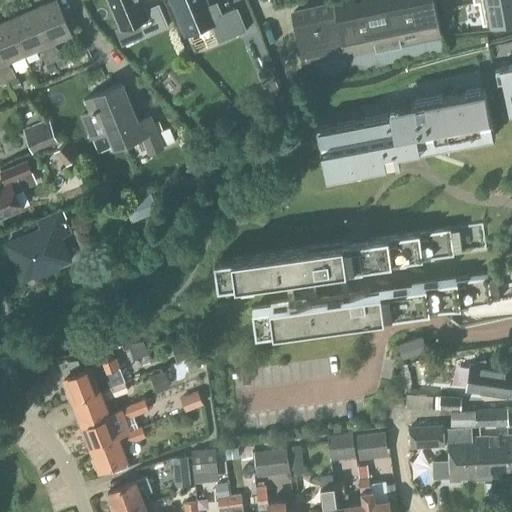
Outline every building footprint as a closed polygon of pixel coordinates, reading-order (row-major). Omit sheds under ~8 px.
[(33,10),(54,61),(63,57),(59,49),(56,47),(54,43),(71,36),(56,0),(33,10)] [(137,21),(144,37),(168,26),(159,4),(144,10),(139,0),(109,0),(121,27),(121,28),(137,21)] [(206,0),(172,0),(187,35),(211,25),(219,43),(247,31),(238,9),(222,15),(217,3),(209,6),(206,0)] [(433,0),(353,0),(333,5),(344,53),(425,36),(440,32),(433,0)] [(440,0),(442,9),(450,7),(448,0),(440,0)] [(511,0),(489,0),(474,3),(474,4),(478,3),(483,25),(511,19),(511,0)] [(344,53),(333,5),(333,3),(293,12),(305,62),(344,53)] [(450,7),(442,9),(445,20),(453,19),(450,7)] [(33,10),(10,20),(25,56),(42,48),(43,52),(42,55),(46,64),(54,61),(33,10)] [(10,20),(0,23),(0,61),(8,80),(16,77),(12,68),(9,66),(8,63),(25,56),(10,20)] [(511,62),(500,65),(501,70),(509,114),(511,113),(511,62)] [(275,82),(265,86),(268,95),(278,91),(275,82)] [(92,111),(82,114),(92,137),(108,131),(115,147),(142,135),(149,153),(163,148),(150,116),(137,121),(121,84),(86,98),(92,111)] [(319,142),(320,141),(322,151),(327,175),(332,174),(332,176),(346,173),(346,172),(352,170),(353,174),(365,172),(364,168),(370,167),(370,168),(397,163),(396,162),(401,161),(399,151),(420,147),(420,149),(424,148),(424,150),(495,136),(493,122),(491,122),(484,88),(480,89),(480,88),(465,91),(466,92),(459,93),(459,90),(446,92),(447,96),(442,97),(441,95),(415,100),(415,102),(395,106),(395,107),(391,107),(392,114),(387,115),(387,114),(365,118),(365,120),(355,122),(355,120),(337,124),(337,125),(331,126),(330,125),(316,128),(319,142)] [(49,119),(24,130),(34,153),(59,142),(49,119)] [(67,141),(54,153),(66,166),(79,154),(67,141)] [(0,188),(0,218),(21,210),(14,192),(22,189),(17,178),(31,172),(26,162),(0,173),(6,186),(0,188)] [(122,203),(130,221),(158,209),(150,191),(122,203)] [(33,273),(36,279),(58,270),(56,264),(68,259),(69,262),(70,261),(60,238),(71,233),(61,210),(37,220),(41,229),(6,244),(21,281),(22,281),(21,278),(33,273)] [(482,223),(347,242),(214,261),(218,287),(242,284),(242,286),(266,283),(266,280),(271,279),(271,282),(285,280),(285,278),(285,277),(286,280),(288,280),(289,290),(296,289),(294,279),(299,278),(299,275),(308,274),(310,287),(316,286),(314,273),(339,270),(341,283),(347,282),(345,269),(349,268),(349,271),(363,269),(363,267),(393,262),(394,265),(407,263),(407,261),(421,259),(421,261),(434,259),(434,257),(486,250),(482,223)] [(297,296),(296,289),(289,290),(290,300),(288,300),(289,303),(287,303),(287,301),(274,302),(274,305),(252,308),(256,334),(511,298),(511,271),(469,278),(469,275),(456,277),(456,280),(438,282),(437,280),(424,282),(424,284),(407,286),(407,284),(394,286),(394,288),(370,292),(369,286),(348,289),(347,282),(341,283),(342,290),(317,293),(316,286),(310,287),(311,294),(297,296)] [(398,345),(403,358),(427,350),(422,337),(398,345)] [(173,347),(179,361),(191,357),(186,343),(173,347)] [(72,400),(101,391),(112,386),(123,382),(118,369),(119,368),(115,359),(103,364),(103,363),(65,378),(69,389),(67,390),(66,390),(69,400),(72,399),(72,400)] [(474,367),(471,389),(482,390),(482,392),(511,396),(511,370),(485,367),(485,368),(474,367)] [(123,382),(112,386),(115,396),(128,391),(124,382),(123,382)] [(109,413),(101,391),(72,400),(78,413),(76,413),(79,422),(82,421),(109,413)] [(198,391),(180,398),(186,412),(203,404),(198,391)] [(441,397),(440,409),(460,410),(461,398),(441,397)] [(88,445),(90,444),(129,432),(124,419),(148,410),(145,400),(109,413),(82,421),(87,435),(84,436),(88,445)] [(507,409),(475,410),(451,411),(451,425),(475,426),(507,425),(507,409)] [(442,424),(408,426),(409,448),(443,446),(442,424)] [(142,427),(129,432),(90,444),(96,458),(93,459),(96,468),(99,467),(100,470),(127,460),(122,445),(145,436),(142,427)] [(385,431),(368,433),(357,435),(360,459),(388,456),(385,431)] [(511,435),(481,437),(483,479),(491,478),(491,476),(507,475),(507,478),(511,477),(511,435)] [(483,479),(481,437),(471,437),(456,438),(448,439),(450,480),(460,480),(460,477),(477,477),(477,479),(483,479)] [(288,471),(285,446),(252,451),(254,466),(270,464),(272,473),(288,471)] [(191,449),(193,473),(217,471),(215,447),(191,449)] [(173,458),(174,473),(189,471),(187,457),(173,458)] [(337,511),(336,508),(335,496),(333,483),(332,473),(319,475),(321,488),(324,509),(310,511),(337,511)] [(359,479),(360,492),(370,491),(369,483),(369,478),(366,478),(366,474),(361,475),(361,479),(359,479)] [(147,477),(135,481),(109,491),(113,504),(111,505),(113,511),(124,511),(144,504),(140,495),(144,493),(145,494),(152,491),(147,477)] [(345,494),(343,481),(333,483),(335,496),(345,494)] [(484,498),(495,497),(495,482),(483,483),(484,498)] [(258,505),(268,503),(266,485),(256,487),(258,505)] [(370,491),(360,492),(362,504),(363,511),(390,511),(389,501),(387,501),(376,502),(374,490),(370,491)] [(336,508),(337,511),(363,511),(362,504),(349,506),(347,494),(345,494),(335,496),(336,508)] [(233,509),(243,508),(241,495),(231,496),(233,509)] [(231,496),(220,498),(218,498),(219,510),(219,511),(233,509),(231,496)] [(184,503),(185,511),(196,511),(198,511),(197,501),(184,503)] [(258,511),(285,511),(284,501),(268,503),(258,505),(258,506),(258,511)]
